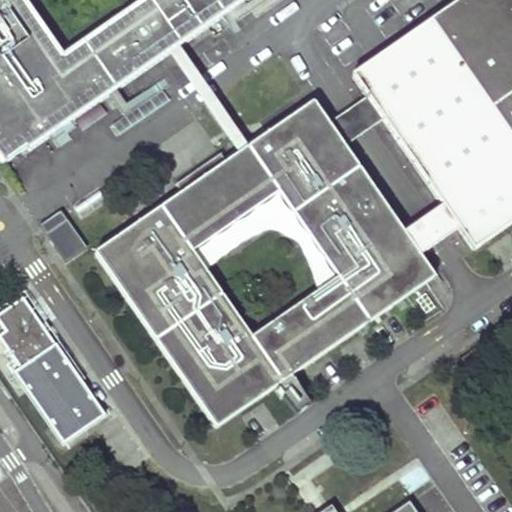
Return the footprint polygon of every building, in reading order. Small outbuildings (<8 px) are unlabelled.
[(0,0),(0,170),(59,130),(173,51),(177,48),(227,14),(246,0),(0,0)] [(511,0),(459,0),(351,75),(366,96),(375,110),(382,119),(441,206),(451,219),(458,229),(472,249),(511,221),(511,0)] [(172,100),(165,90),(115,122),(122,132),(172,100)] [(417,257),(411,247),(401,233),(341,147),(333,135),(325,124),(311,103),(245,147),(242,150),(223,163),(218,156),(198,170),(175,185),(180,193),(94,253),(215,428),(432,279),(417,257)] [(109,200),(102,189),(77,205),(84,216),(109,200)] [(59,211),(38,226),(64,262),(84,248),(59,211)] [(22,367),(58,343),(25,297),(0,313),(0,319),(7,331),(0,335),(22,367)] [(16,372),(66,443),(107,414),(58,343),(22,367),(16,372)]
